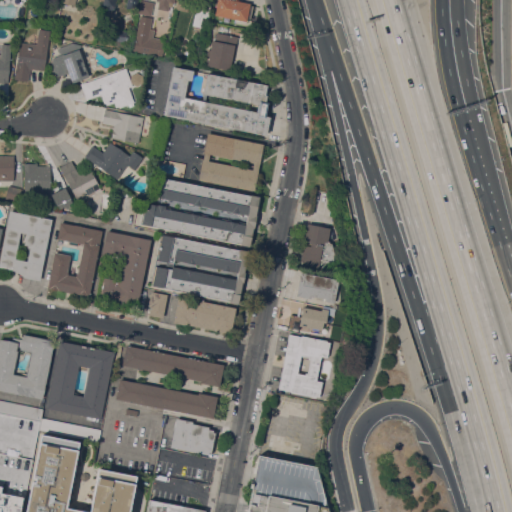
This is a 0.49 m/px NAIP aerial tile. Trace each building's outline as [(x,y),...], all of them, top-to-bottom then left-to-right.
[(116,0),(114,10),(101,8),(102,0),(116,0)] [(136,0),(135,9),(125,7),(126,0),(136,0)] [(137,13),(139,0),(144,0),(153,2),(151,15),(137,13)] [(173,0),(173,4),(169,3),(168,10),(157,8),(158,1),(155,1),(155,0),(173,0)] [(175,9),(176,0),(188,0),(187,11),(175,9)] [(239,0),(249,3),(249,4),(252,5),(249,20),(247,20),(246,23),(235,21),(235,19),(214,15),(216,0),(239,0)] [(159,38),(159,42),(164,43),(161,56),(132,50),(139,15),(152,17),(149,28),(153,29),(152,37),(159,38)] [(43,70),(31,68),(31,70),(30,69),(28,81),(14,79),(19,42),(27,43),(27,42),(36,44),(38,28),(49,30),(43,70)] [(118,29),(128,31),(126,42),(116,40),(118,29)] [(237,36),(235,49),(233,49),(230,68),(205,64),(207,49),(209,49),(211,40),(214,40),(215,32),(237,36)] [(88,76),(72,82),(68,74),(64,73),(64,75),(48,73),(49,69),(50,69),(52,57),(59,55),(57,47),(72,42),(81,45),(77,49),(88,76)] [(7,82),(0,81),(0,54),(9,55),(7,82)] [(206,73),(266,85),(265,94),(266,95),(265,101),(267,102),(264,115),(269,116),(265,135),(162,115),(172,66),(192,70),(190,80),(187,80),(184,97),(256,111),(257,104),(205,94),(205,96),(203,96),(203,93),(202,93),(206,73)] [(131,85),(128,86),(133,102),(132,102),(134,105),(129,107),(128,104),(119,107),(118,106),(115,107),(114,102),(104,105),(100,94),(86,99),(80,83),(84,82),(85,82),(125,67),(131,85)] [(142,75),(142,82),(135,85),(131,82),(130,75),(136,72),(142,75)] [(138,142),(111,137),(113,125),(101,123),(104,109),(117,111),(143,117),(138,142)] [(197,179),(201,159),(202,160),(204,153),(203,152),(207,132),(263,144),(253,190),(197,179)] [(129,155),(132,150),(142,157),(133,169),(127,164),(117,179),(84,156),(91,146),(92,145),(102,152),(109,142),(129,155)] [(0,180),(0,155),(13,155),(13,179),(12,180),(0,180)] [(100,190),(77,202),(59,167),(70,161),(76,171),(88,165),(100,190)] [(48,195),(22,194),(23,163),(37,163),(37,165),(49,165),(48,195)] [(250,195),(250,194),(259,196),(258,198),(259,199),(258,205),(257,205),(256,208),(257,208),(252,234),(251,234),(251,238),(252,238),(250,244),(249,244),(249,246),(240,244),(140,224),(142,210),(143,210),(144,208),(146,208),(147,203),(158,205),(158,204),(165,206),(171,208),(171,209),(183,212),(183,210),(192,212),(192,213),(197,214),(198,213),(207,215),(207,217),(221,219),(221,218),(231,220),(230,221),(236,222),(236,221),(245,223),(246,216),(237,215),(237,213),(232,212),(231,213),(222,212),(223,210),(209,207),(208,209),(199,207),(199,205),(194,204),(194,206),(184,204),(184,202),(172,200),(172,201),(162,200),(162,198),(158,197),(162,178),(250,195)] [(7,185),(20,188),(17,201),(4,198),(7,185)] [(71,202),(69,203),(70,206),(66,208),(64,206),(59,208),(57,204),(56,205),(50,194),(64,187),(71,202)] [(121,208),(123,196),(130,197),(127,209),(121,208)] [(24,277),(17,272),(10,269),(0,267),(0,251),(8,210),(51,219),(39,280),(24,277)] [(101,230),(88,296),(46,287),(53,252),(69,255),(66,272),(67,272),(67,274),(75,275),(75,273),(76,274),(81,248),(67,245),(68,241),(56,238),(60,222),(73,224),(74,224),(80,225),(80,226),(101,230)] [(329,228),(327,241),(329,241),(329,243),(331,243),(334,253),(333,259),(334,259),(336,264),(334,270),(299,264),(302,245),(310,246),(310,243),(304,242),(307,223),(329,228)] [(149,239),(136,305),(117,301),(118,301),(97,296),(100,276),(118,280),(123,256),(117,255),(117,258),(104,255),(105,252),(102,252),(106,230),(149,239)] [(161,234),(239,250),(239,249),(248,251),(244,272),(242,282),(237,303),(229,302),(229,301),(152,285),(156,266),(171,269),(172,266),(236,279),(237,272),(173,260),(172,263),(169,263),(168,267),(165,266),(166,262),(156,260),(161,234)] [(338,280),(334,303),(324,301),(324,298),(310,295),(310,298),(296,295),(300,273),(338,280)] [(162,317),(148,315),(150,306),(147,306),(150,291),(166,294),(162,317)] [(235,307),(230,334),(214,331),(214,330),(188,325),(173,322),(178,296),(235,307)] [(321,310),(321,308),(328,310),(325,323),(323,322),(322,330),(310,327),(309,332),(287,328),(290,313),(300,315),(300,314),(299,313),(300,309),(302,309),(302,307),(321,310)] [(332,309),(335,310),(335,311),(345,313),(342,325),(331,323),(332,316),(331,315),(332,309)] [(53,340),(41,399),(0,390),(0,339),(17,343),(15,350),(17,351),(12,374),(26,376),(31,351),(19,349),(22,334),(53,340)] [(290,392),(290,391),(278,388),(279,381),(277,381),(278,377),(280,377),(281,372),(279,371),(280,367),(282,367),(284,356),(282,356),(283,351),(285,352),(286,346),(284,346),(285,341),(287,342),(288,334),(329,342),(326,357),(320,356),(316,380),(321,381),(319,397),(315,396),(315,397),(290,392)] [(45,408),(58,345),(59,340),(114,352),(100,419),(45,408)] [(223,366),(219,386),(199,382),(200,381),(121,365),(125,346),(223,366)] [(197,394),(197,392),(216,396),(212,418),(114,399),(118,379),(197,394)] [(40,421),(0,412),(0,400),(42,409),(40,418),(41,418),(40,421)] [(137,410),(136,416),(125,414),(126,408),(137,410)] [(100,429),(98,441),(39,430),(40,421),(41,418),(100,429)] [(170,447),(175,418),(192,421),(191,423),(209,426),(208,429),(212,430),(212,432),(214,432),(210,454),(208,454),(170,447)] [(79,442),(66,507),(71,508),(71,507),(84,509),(84,511),(89,511),(97,468),(136,476),(128,511),(24,511),(31,481),(34,482),(34,479),(31,478),(40,434),(79,442)] [(246,511),(253,481),(251,481),(253,471),(255,472),(258,457),(315,468),(326,511),(246,511)] [(86,481),(82,480),(81,477),(82,473),(84,471),(88,472),(89,475),(89,479),(86,481)] [(0,511),(0,485),(1,486),(0,493),(22,497),(19,511),(0,511)] [(204,511),(203,511),(146,511),(149,500),(204,511)]
